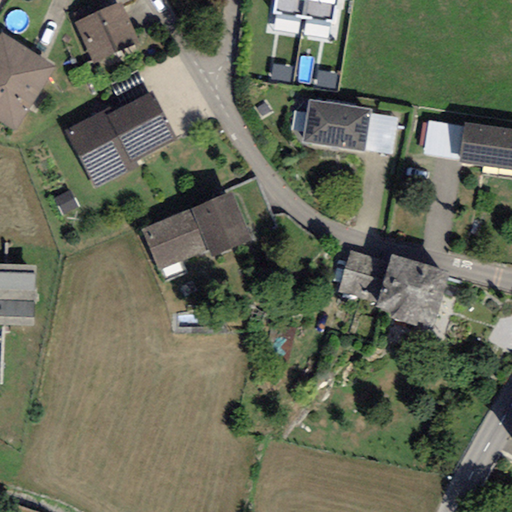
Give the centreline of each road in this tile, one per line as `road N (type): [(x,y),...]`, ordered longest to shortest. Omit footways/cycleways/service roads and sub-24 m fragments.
road 1 (residential): [(511,282),(312,235),(270,189),(226,97)]
road 2 (tertiary): [(454,511),(511,399)]
